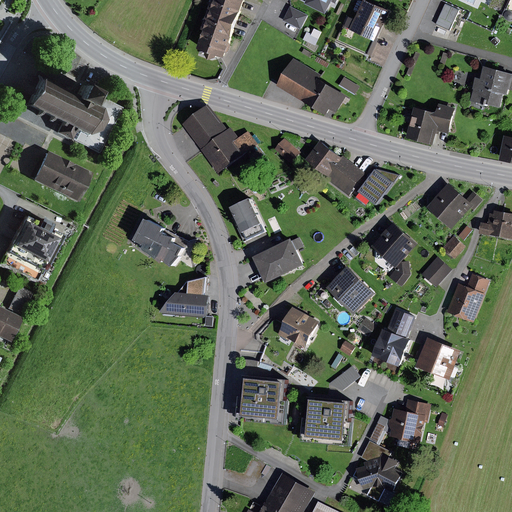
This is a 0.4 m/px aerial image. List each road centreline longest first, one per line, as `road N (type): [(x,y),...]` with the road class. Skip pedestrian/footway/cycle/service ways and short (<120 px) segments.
road 1 (residential): [(445,163),(340,247),(243,340),(226,339)]
road 2 (residential): [(162,82),(153,127),(220,245),(226,339)]
road 3 (residential): [(217,431),(337,495),(379,386)]
road 4 (tertiary): [(359,141),(162,82)]
road 5 (residential): [(423,0),(359,141)]
road 6 (tertiary): [(162,82),(94,49),(52,7)]
